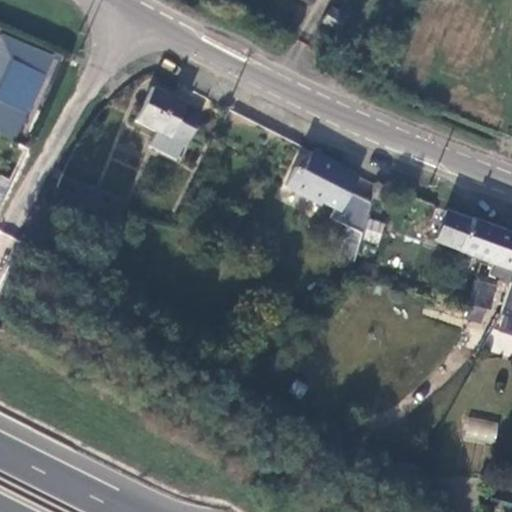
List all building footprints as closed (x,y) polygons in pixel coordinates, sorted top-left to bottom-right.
[(324,21),(339,31),(347,18),(332,9),(324,21)] [(53,57),(1,33),(0,35),(0,134),(13,141),(53,57)] [(155,88),(137,122),(158,133),(153,143),(180,157),(203,114),(155,88)] [(340,168),(312,153),(302,172),(295,169),(285,188),(321,206),(322,203),(335,210),(330,219),(362,236),(372,204),(350,194),(358,179),(340,169),(340,168)] [(0,198),(2,199),(10,179),(0,175),(0,198)] [(71,206),(96,211),(100,191),(76,186),(71,206)] [(462,252),(473,222),(444,212),(434,242),(462,252)] [(378,244),(385,223),(369,218),(362,239),(378,244)] [(511,236),(473,222),(462,252),(492,262),(488,275),(511,283),(511,280),(511,236)] [(342,241),(336,260),(353,266),(359,246),(342,241)] [(511,280),(511,283),(502,308),(500,316),(511,321),(511,280)] [(467,306),(500,316),(502,308),(491,304),(495,290),(476,283),(467,306)] [(511,321),(500,316),(500,320),(499,336),(511,340),(511,321)] [(496,443),(497,419),(464,417),(463,441),(496,443)]
